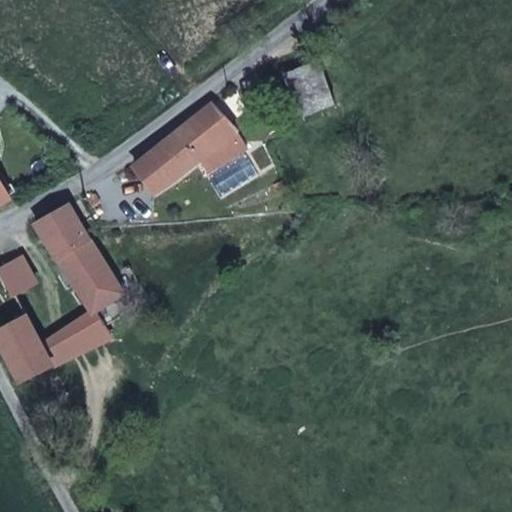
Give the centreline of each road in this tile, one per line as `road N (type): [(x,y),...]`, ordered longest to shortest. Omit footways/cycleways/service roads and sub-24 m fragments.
road 1 (unclassified): [(321,0),(59,201),(0,229)]
road 2 (unclassified): [(0,377),(65,511)]
